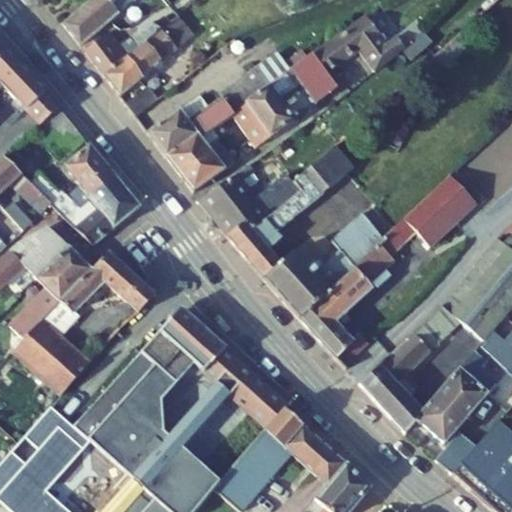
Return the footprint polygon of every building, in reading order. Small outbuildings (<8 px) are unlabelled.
[(134,0),(91,0),(63,25),(81,47),(110,22),(119,14),(134,0)] [(105,78),(120,98),(193,36),(178,16),(170,22),(105,78)] [(312,54),(336,88),(343,83),(334,70),(358,53),(374,74),(404,49),(424,31),(416,21),(396,37),(386,44),(365,17),(312,54)] [(85,53),(105,78),(170,22),(167,18),(150,25),(129,40),(128,40),(119,46),(109,33),(85,53)] [(433,78),(472,42),(462,30),(423,67),(433,78)] [(0,88),(2,87),(26,111),(45,93),(7,52),(0,57),(0,88)] [(246,105),(270,138),(292,123),(276,101),(299,85),(315,105),(337,89),(336,88),(312,54),(270,85),(244,104),(246,105)] [(148,133),(166,158),(197,135),(200,139),(212,130),(232,116),(231,115),(246,105),(244,104),(270,85),(258,67),(219,94),(222,98),(208,108),(187,122),(180,111),(148,133)] [(136,118),(157,101),(147,88),(125,105),(136,118)] [(45,93),(26,111),(40,126),(59,109),(45,93)] [(208,108),(200,96),(180,111),(187,122),(208,108)] [(250,142),(255,149),(270,138),(246,105),(231,115),(232,116),(250,142)] [(36,129),(45,140),(68,120),(59,109),(40,126),(36,129)] [(45,140),(54,151),(77,131),(68,120),(45,140)] [(216,141),(219,139),(212,130),(200,139),(207,148),(216,141)] [(54,151),(63,161),(85,142),(77,131),(54,151)] [(224,171),(233,164),(216,141),(207,148),(200,139),(197,135),(166,158),(193,194),(224,171)] [(337,144),(334,147),(331,149),(349,171),(355,166),(337,144)] [(63,167),(80,188),(69,196),(80,207),(90,200),(96,208),(122,186),(89,146),(63,167)] [(245,223),(227,237),(227,238),(228,239),(251,265),(266,254),(279,242),(276,239),(282,234),(279,230),(350,172),(349,171),(331,149),(326,154),(293,183),(301,193),(266,221),(252,232),(245,223)] [(0,194),(10,185),(42,214),(51,206),(28,182),(21,175),(4,158),(0,161),(0,194)] [(39,171),(32,164),(21,175),(28,182),(39,171)] [(92,247),(100,242),(140,209),(122,186),(96,208),(90,200),(80,207),(69,196),(62,189),(59,192),(39,171),(28,182),(51,206),(92,247)] [(199,202),(227,237),(245,222),(252,231),(270,217),(261,205),(237,174),(199,202)] [(450,177),(397,229),(385,240),(386,241),(354,270),(299,320),(323,346),(333,358),(342,368),(367,343),(358,334),(350,342),(339,331),(344,327),(339,320),(372,290),(367,285),(394,261),(389,257),(415,233),(429,249),(476,205),(450,177)] [(270,217),(300,192),(290,182),(261,205),(270,217)] [(23,232),(31,224),(13,203),(4,211),(23,232)] [(278,267),(263,280),(299,320),(354,270),(386,241),(385,240),(362,215),(331,242),(340,252),(314,274),(294,252),(278,267)] [(0,288),(24,267),(37,281),(69,249),(48,229),(18,245),(0,261),(0,288)] [(511,235),(502,244),(497,239),(438,310),(359,386),(403,434),(421,413),(408,399),(415,392),(402,379),(460,323),(483,343),(492,332),(511,308),(511,235)] [(90,270),(69,249),(37,281),(48,291),(10,330),(23,342),(42,322),(44,320),(43,318),(50,311),(59,302),(90,270)] [(65,308),(72,315),(103,283),(126,303),(138,315),(154,296),(142,285),(108,254),(91,271),(90,270),(59,302),(65,308)] [(251,265),(263,280),(278,267),(266,254),(251,265)] [(50,311),(56,317),(65,308),(59,302),(50,311)] [(140,354),(176,385),(187,373),(192,378),(199,370),(202,373),(224,350),(180,310),(175,315),(140,354)] [(42,322),(23,342),(12,354),(60,398),(89,365),(42,322)] [(511,330),(504,341),(492,332),(483,343),(479,347),(511,375),(511,330)] [(202,373),(215,385),(237,362),(224,350),(225,350),(224,350),(202,373)] [(91,441),(111,458),(125,442),(146,419),(161,401),(176,385),(140,354),(107,393),(122,406),(91,441)] [(403,434),(404,434),(416,421),(443,445),(496,384),(479,369),(485,364),(473,354),(459,370),(421,413),(403,434)] [(237,362),(215,385),(229,398),(250,374),(237,362)] [(229,398),(244,411),(247,413),(265,432),(266,432),(284,411),(287,407),(250,374),(229,398)] [(229,398),(215,385),(167,438),(170,440),(133,478),(137,482),(144,488),(179,448),(182,450),(229,398)] [(107,393),(76,428),(91,441),(122,406),(107,393)] [(161,401),(146,419),(164,435),(161,401)] [(50,409),(24,438),(39,450),(24,465),(11,453),(0,465),(0,501),(12,511),(67,511),(58,503),(45,491),(49,487),(83,450),(91,441),(50,409)] [(265,432),(220,484),(214,491),(238,511),(241,511),(290,455),(315,478),(334,457),(284,411),(266,432),(265,432)] [(125,442),(111,458),(133,478),(170,440),(167,438),(164,435),(146,419),(125,442)] [(476,447),(451,475),(491,511),(511,511),(511,437),(497,423),(476,447)] [(436,462),(451,475),(476,447),(460,433),(436,462)] [(196,511),(214,491),(220,484),(182,450),(179,448),(144,488),(155,498),(143,511),(196,511)] [(337,459),(334,457),(315,478),(318,480),(326,488),(344,466),(337,459)] [(305,511),(349,511),(369,489),(344,466),(326,488),(305,511)] [(102,511),(122,511),(144,488),(133,478),(102,511)] [(143,511),(155,498),(144,488),(122,511),(143,511)]
